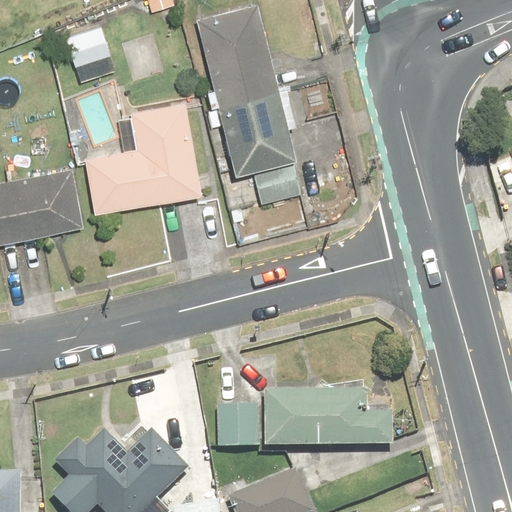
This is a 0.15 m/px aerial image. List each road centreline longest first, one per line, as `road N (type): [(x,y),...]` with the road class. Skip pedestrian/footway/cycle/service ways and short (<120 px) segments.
road 1 (residential): [(0,351),(438,248)]
road 2 (secondary): [(511,499),(438,248)]
road 3 (secondary): [(438,248),(405,129),(403,92),(413,67)]
